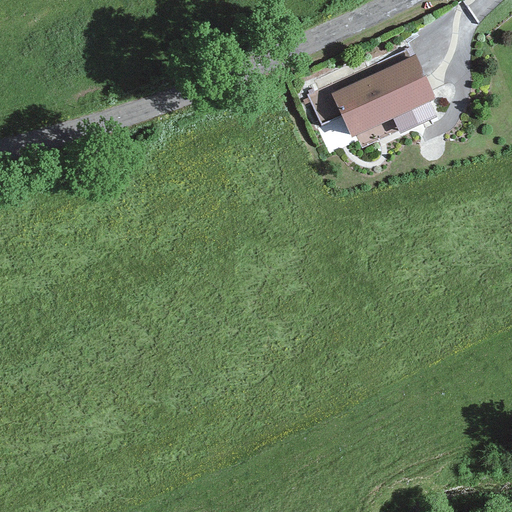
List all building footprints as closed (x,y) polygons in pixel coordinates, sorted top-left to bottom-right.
[(417,43),(432,74),(435,73),(421,42),(417,43)] [(318,89),(332,120),(337,117),(336,114),(351,107),(353,110),(357,109),(366,130),(368,129),(365,124),(432,93),(425,78),(432,74),(417,43),(325,86),(323,83),(319,85),(320,88),(318,89)] [(425,78),(432,93),(439,90),(432,74),(425,78)] [(368,129),(366,130),(371,140),(439,109),(432,93),(365,124),(368,129)] [(336,114),(337,117),(353,110),(351,107),(336,114)]
